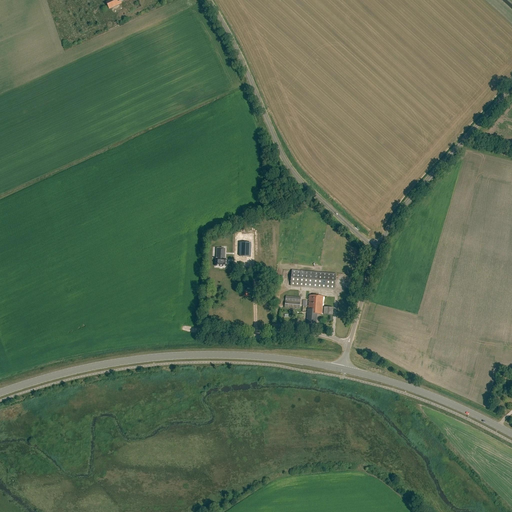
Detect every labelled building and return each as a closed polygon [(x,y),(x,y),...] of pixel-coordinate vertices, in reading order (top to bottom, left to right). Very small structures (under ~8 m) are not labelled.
[(109,9),(122,3),(119,0),(118,0),(117,1),(116,0),(110,0),(106,2),(109,9)] [(240,243),(240,257),(250,257),(251,243),(240,243)] [(222,267),(226,267),(227,262),(225,262),(225,259),(225,249),(218,249),(217,259),(216,259),(216,267),(220,267),(219,267),(220,268),(222,268),(222,267)] [(291,270),(290,286),(335,290),(336,274),(291,270)] [(286,296),(285,309),(300,310),(301,297),(286,296)] [(323,307),(323,296),(309,296),(309,309),(308,309),(307,319),(308,319),(308,324),(316,324),(317,314),(322,315),(333,316),(333,308),(323,307)] [(265,327),(266,308),(254,307),(253,315),(252,315),(252,320),(257,320),(256,326),(265,327)]
